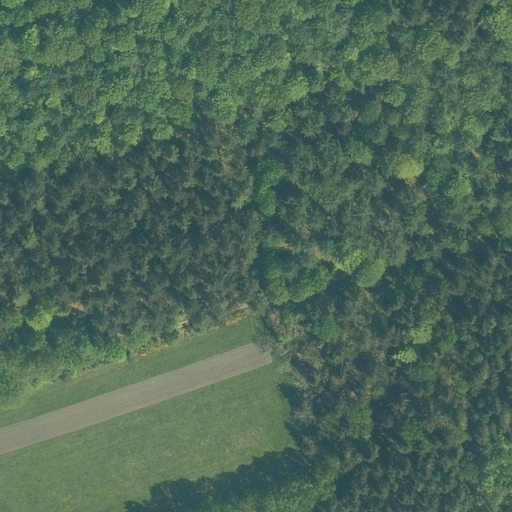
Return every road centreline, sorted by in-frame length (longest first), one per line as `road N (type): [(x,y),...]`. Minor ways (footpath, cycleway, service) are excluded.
road 1 (track): [(0,377),(511,225)]
road 2 (track): [(484,511),(444,245)]
